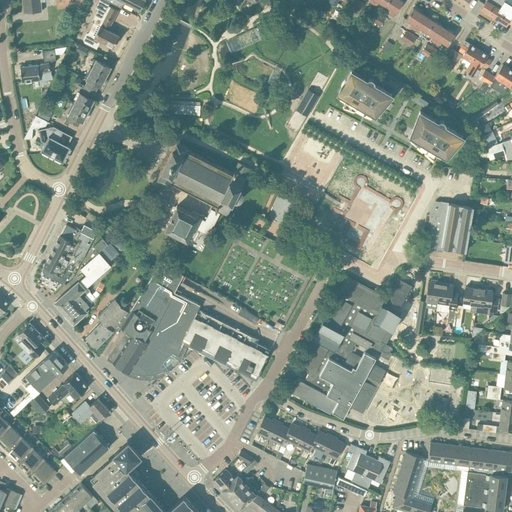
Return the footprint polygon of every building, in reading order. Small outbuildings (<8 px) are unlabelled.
[(23,0),(24,12),(42,10),(41,1),(45,1),(45,0),(23,0)] [(110,2),(106,0),(98,0),(96,7),(98,8),(92,21),(100,25),(94,36),(90,34),(87,40),(97,45),(100,40),(114,47),(119,35),(108,29),(118,10),(108,5),(110,2)] [(106,0),(110,2),(110,1),(120,7),(121,6),(122,6),(124,1),(140,9),(144,0),(106,0)] [(243,0),(240,6),(249,12),(257,1),(258,0),(257,0),(243,0)] [(359,0),(352,0),(348,6),(354,9),(360,0),(359,0)] [(360,0),(354,9),(359,13),(365,4),(360,0)] [(402,0),(388,0),(385,5),(391,9),(389,13),(393,16),(396,12),(403,1),(402,0)] [(486,0),(481,9),(493,17),(502,3),(504,0),(486,0)] [(499,8),(493,17),(506,25),(511,15),(511,4),(504,0),(502,3),(499,8)] [(413,7),(406,18),(412,22),(409,27),(414,29),(424,13),(413,7)] [(375,10),(369,19),(374,22),(380,13),(375,10)] [(380,13),(374,22),(380,25),(385,16),(380,13)] [(421,27),(427,31),(434,20),(424,13),(414,29),(418,32),(421,27)] [(329,20),(325,26),(336,33),(339,27),(329,20)] [(427,31),(433,35),(430,40),(434,42),(444,27),(434,20),(427,31)] [(455,33),(444,27),(434,42),(439,45),(442,41),(447,45),(455,33)] [(260,39),(255,28),(226,41),(231,52),(240,48),(249,44),(260,39)] [(405,42),(411,33),(406,30),(398,42),(403,45),(405,42)] [(411,33),(405,42),(411,45),(417,37),(411,33)] [(387,40),(382,48),(388,52),(393,44),(387,40)] [(471,61),(479,49),(465,40),(458,50),(463,53),(462,55),(471,61)] [(426,55),(432,46),(427,43),(421,51),(426,55)] [(88,49),(79,44),(76,50),(85,55),(88,49)] [(432,46),(426,55),(427,55),(424,60),(428,63),(437,50),(432,46)] [(471,61),(466,70),(474,75),(480,67),(482,64),(487,67),(491,60),(487,57),(488,54),(479,49),(471,61)] [(55,55),(43,56),(44,63),(40,64),(21,66),(22,81),(40,79),(40,73),(51,70),(49,62),(56,61),(55,55)] [(447,55),(443,62),(453,68),(457,61),(447,55)] [(86,85),(96,90),(99,85),(101,86),(111,66),(97,58),(87,79),(82,76),(79,82),(85,86),(86,85)] [(479,87),(478,89),(484,93),(489,85),(503,94),(509,85),(511,79),(511,69),(502,64),(494,76),(490,73),(485,82),(483,80),(479,87)] [(348,97),(344,104),(372,114),(373,112),(376,113),(392,94),(373,82),(374,81),(373,79),(372,78),(370,77),(369,78),(367,79),(351,70),(339,91),(348,97)] [(478,77),(474,83),(479,87),(483,80),(485,82),(490,73),(485,70),(480,78),(478,77)] [(74,103),(89,110),(94,99),(92,98),(96,90),(86,85),(85,86),(82,92),(80,91),(74,103)] [(308,88),(295,109),(307,116),(319,95),(308,88)] [(199,115),(199,111),(200,101),(160,99),(159,113),(199,115)] [(496,99),(470,118),(476,127),(480,124),(477,119),(499,103),(496,99)] [(89,110),(74,103),(69,113),(71,114),(68,120),(78,125),(81,119),(84,120),(89,110)] [(38,116),(34,115),(33,124),(48,125),(50,109),(39,108),(38,116)] [(440,119),(439,121),(420,110),(411,134),(413,135),(412,137),(435,157),(439,150),(447,155),(463,135),(444,124),(445,123),(444,121),(443,120),(441,119),(440,119)] [(479,136),(492,131),(488,123),(476,130),(479,136)] [(53,126),(47,128),(39,129),(41,140),(45,143),(42,150),(63,161),(71,146),(68,145),(73,136),(63,131),(53,126)] [(493,131),(480,137),(484,147),(497,141),(493,131)] [(214,206),(221,210),(228,213),(234,200),(236,201),(237,201),(239,201),(240,200),(241,199),(243,198),(243,196),(244,195),(244,194),(244,192),(243,191),(242,190),(241,189),(240,188),(250,167),(239,161),(234,172),(214,162),(206,158),(187,148),(188,145),(177,140),(158,177),(169,183),(171,180),(190,190),(189,193),(196,197),(198,194),(216,203),(214,206)] [(502,142),(486,147),(490,159),(506,154),(502,142)] [(444,246),(467,250),(474,205),(450,202),(450,201),(441,200),(436,199),(430,209),(430,212),(429,212),(428,213),(427,214),(426,215),(426,217),(421,244),(421,245),(422,247),(424,247),(443,251),(444,246)] [(221,210),(214,206),(213,208),(212,208),(207,216),(206,216),(204,219),(177,205),(165,229),(188,240),(195,227),(209,233),(214,224),(221,210)] [(81,231),(67,223),(61,234),(60,234),(44,265),(45,265),(42,270),(44,273),(51,277),(55,279),(64,284),(74,265),(76,266),(79,258),(82,260),(94,237),(97,232),(94,230),(94,229),(85,224),(81,231)] [(235,234),(232,241),(236,243),(240,236),(235,234)] [(79,293),(87,287),(111,265),(109,262),(100,251),(108,244),(103,238),(94,246),(96,248),(93,252),(95,255),(81,268),(87,274),(79,281),(55,302),(66,315),(79,303),(77,301),(82,297),(79,293)] [(108,244),(100,251),(109,262),(117,254),(108,244)] [(132,307),(120,325),(120,326),(125,329),(107,357),(113,361),(118,364),(121,365),(133,372),(136,373),(140,373),(148,374),(156,373),(163,370),(164,369),(178,354),(186,339),(184,338),(197,311),(201,304),(175,291),(184,274),(162,260),(132,307)] [(352,339),(357,341),(388,358),(391,353),(392,352),(389,350),(392,346),(386,343),(393,331),(390,330),(398,314),(387,308),(391,302),(400,307),(412,285),(399,278),(391,294),(388,293),(386,296),(360,282),(360,283),(346,275),(338,291),(341,293),(339,296),(325,321),(323,320),(314,337),(316,338),(336,349),(341,339),(346,342),(350,335),(351,335),(353,337),(352,339)] [(426,300),(425,306),(437,307),(438,302),(441,282),(438,282),(438,280),(431,279),(431,280),(429,280),(426,300)] [(105,284),(100,281),(96,289),(100,292),(105,284)] [(441,282),(438,302),(449,304),(448,308),(449,308),(447,321),(453,321),(453,325),(456,304),(457,297),(451,297),(452,292),(453,284),(441,282)] [(477,303),(480,287),(466,285),(464,302),(471,302),(469,311),(476,312),(477,303)] [(79,303),(66,315),(74,323),(87,311),(85,309),(90,305),(89,304),(91,302),(90,301),(94,297),(89,291),(90,290),(87,287),(79,293),(82,297),(77,301),(79,303)] [(480,287),(477,303),(490,305),(489,310),(497,311),(499,298),(491,297),(493,289),(480,287)] [(511,293),(502,292),(500,312),(502,312),(510,305),(511,293)] [(0,293),(0,312),(0,313),(10,302),(0,293)] [(120,325),(132,307),(124,299),(120,303),(116,298),(98,315),(103,320),(86,336),(96,347),(113,330),(119,324),(120,325)] [(419,302),(415,332),(421,333),(425,303),(419,302)] [(456,304),(453,325),(460,326),(463,305),(456,304)] [(258,338),(201,309),(199,312),(197,311),(184,338),(186,339),(257,375),(266,358),(267,358),(268,355),(267,355),(270,348),(256,341),(258,338)] [(502,333),(511,334),(511,312),(509,312),(508,320),(511,320),(511,329),(511,334),(502,333)] [(46,347),(40,340),(44,336),(30,321),(18,333),(23,338),(19,342),(34,358),(46,347)] [(281,330),(284,325),(277,321),(274,326),(281,330)] [(481,335),(483,327),(474,325),(472,333),(481,335)] [(510,347),(511,347),(511,334),(502,333),(499,338),(504,341),(505,340),(511,341),(510,347)] [(352,351),(357,341),(352,339),(353,337),(351,335),(350,335),(346,342),(341,339),(336,349),(316,338),(302,364),(312,369),(305,381),(300,379),(293,392),(331,413),(333,410),(343,416),(349,404),(364,412),(387,370),(373,363),(376,356),(365,350),(361,356),(352,351)] [(505,354),(506,347),(485,344),(485,345),(479,344),(476,341),(473,341),(469,343),(469,347),(471,350),(475,350),(476,350),(492,351),(492,352),(505,354)] [(56,349),(44,359),(26,375),(39,390),(69,363),(56,349)] [(4,369),(13,378),(18,373),(9,364),(4,369)] [(13,378),(4,369),(0,372),(0,373),(8,382),(13,378)] [(76,371),(62,383),(63,384),(48,396),(54,403),(69,390),(76,397),(89,386),(76,371)] [(468,388),(466,406),(475,407),(476,389),(468,388)] [(32,398),(29,394),(12,409),(10,411),(13,415),(15,413),(32,398)] [(38,394),(29,402),(34,408),(35,406),(42,413),(49,406),(38,394)] [(81,421),(89,414),(96,422),(101,418),(94,410),(94,409),(101,417),(110,410),(99,397),(90,405),(86,400),(73,412),(71,414),(74,418),(76,416),(81,421)] [(502,412),(511,413),(511,399),(503,398),(502,412)] [(67,410),(60,417),(64,422),(71,415),(67,410)] [(511,413),(502,412),(500,425),(508,426),(511,426),(511,413)] [(0,436),(11,425),(0,414),(0,413),(0,436)] [(270,437),(278,422),(265,415),(254,438),(259,440),(262,433),(270,437)] [(278,441),(274,448),(279,450),(292,422),(289,427),(278,422),(270,437),(278,441)] [(292,422),(279,450),(283,452),(286,447),(289,440),(297,444),(305,429),(292,422)] [(9,450),(23,437),(11,425),(0,436),(0,440),(5,445),(6,444),(10,448),(9,450)] [(80,472),(110,445),(94,427),(61,457),(71,469),(74,466),(80,472)] [(305,429),(297,444),(304,448),(301,454),(306,456),(308,452),(309,452),(319,430),(317,434),(305,429)] [(319,430),(309,452),(313,454),(316,448),(324,452),(332,436),(319,430)] [(332,436),(324,452),(332,455),(329,462),(333,464),(344,442),(332,436)] [(20,461),(34,448),(23,437),(9,450),(16,457),(17,455),(22,460),(20,461)] [(199,511),(184,495),(166,511),(127,466),(141,455),(128,441),(114,453),(115,454),(90,476),(121,511),(199,511)] [(443,462),(445,443),(431,441),(429,460),(443,462)] [(72,445),(69,442),(59,451),(55,446),(51,450),(58,458),(72,445)] [(445,443),(443,462),(457,463),(459,445),(445,443)] [(360,484),(372,456),(366,454),(367,450),(356,445),(346,467),(355,471),(351,480),(360,484)] [(459,445),(457,463),(470,465),(473,446),(459,445)] [(473,446),(470,465),(484,467),(487,448),(473,446)] [(32,473),(45,459),(34,448),(20,461),(27,468),(29,467),(33,471),(31,472),(32,473)] [(487,448),(484,467),(498,469),(500,450),(487,448)] [(241,450),(237,456),(250,463),(253,457),(241,450)] [(511,451),(500,450),(498,469),(511,470),(511,451)] [(401,464),(419,470),(423,456),(406,451),(401,464)] [(372,456),(360,484),(368,488),(372,479),(381,483),(391,460),(380,456),(378,459),(372,456)] [(45,459),(32,473),(39,480),(40,478),(45,483),(57,471),(45,459)] [(337,470),(307,464),(303,482),(333,488),(337,470)] [(397,478),(415,484),(419,470),(401,464),(397,478)] [(222,489),(235,477),(226,468),(213,479),(222,489)] [(488,507),(493,473),(468,470),(464,504),(488,507)] [(493,473),(488,507),(503,510),(506,494),(507,495),(507,490),(506,490),(508,475),(493,473)] [(235,477),(222,489),(231,498),(247,484),(238,474),(235,477)] [(338,476),(335,483),(365,496),(367,489),(338,476)] [(397,493),(411,496),(415,484),(397,478),(393,492),(397,493)] [(85,501),(90,507),(98,500),(81,481),(74,488),(85,501)] [(261,487),(266,491),(269,486),(265,483),(261,487)] [(247,502),(257,493),(253,491),(247,484),(231,498),(240,508),(246,502),(247,502)] [(0,504),(1,502),(13,508),(20,493),(7,487),(6,489),(0,486),(0,504)] [(77,508),(85,501),(74,488),(66,495),(77,508)] [(258,511),(266,500),(257,493),(247,502),(258,511)] [(410,511),(414,498),(411,496),(397,493),(393,506),(410,511)] [(72,511),(77,508),(66,495),(59,501),(67,511),(72,511)] [(414,498),(410,511),(411,511),(429,511),(432,503),(414,498)] [(266,500),(258,511),(259,511),(271,511),(275,507),(266,500)] [(67,511),(59,501),(51,508),(54,511),(67,511)] [(361,504),(359,511),(375,511),(377,502),(371,501),(370,506),(361,504)]
